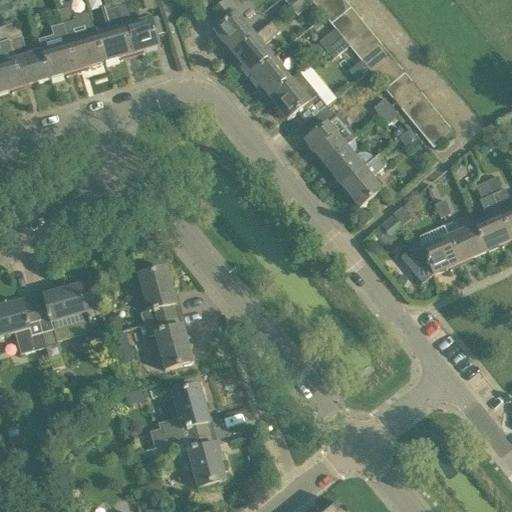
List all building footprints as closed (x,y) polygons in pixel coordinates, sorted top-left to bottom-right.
[(108,33),(96,37),(104,65),(132,57),(118,9),(115,0),(102,0),(105,8),(101,9),(108,33)] [(115,0),(118,9),(132,57),(159,49),(156,37),(163,35),(158,18),(132,26),(126,7),(128,7),(126,0),(115,0)] [(290,10),(300,0),(283,0),(282,1),(290,10)] [(300,0),(290,10),(297,18),(312,5),(307,0),(300,0)] [(342,0),(323,0),(314,8),(322,17),(343,0),(342,0)] [(350,9),(343,0),(322,17),(330,26),(350,9)] [(232,56),(254,37),(226,2),(211,14),(222,27),(214,34),(232,56)] [(58,12),(63,26),(73,23),(69,9),(58,12)] [(350,9),(330,26),(337,36),(358,19),(350,9)] [(366,28),(358,19),(337,36),(345,45),(366,28)] [(271,23),(254,37),(232,56),(250,78),(273,60),(263,48),(280,34),(271,23)] [(14,25),(4,28),(22,90),(50,81),(42,53),(27,58),(21,38),(19,39),(14,25)] [(0,96),(22,90),(4,28),(0,29),(0,96)] [(366,28),(345,45),(353,54),(373,37),(366,28)] [(326,53),(337,43),(331,36),(320,46),(326,53)] [(96,37),(69,45),(77,73),(104,65),(96,37)] [(373,37),(353,54),(361,63),(381,47),(373,37)] [(345,53),(337,43),(326,53),(334,63),(345,53)] [(69,45),(42,53),(50,81),(77,73),(69,45)] [(389,56),(381,47),(361,63),(368,73),(389,56)] [(396,65),(389,56),(368,73),(376,82),(396,65)] [(273,60),(250,78),(268,100),(291,82),(273,60)] [(404,75),(396,65),(376,82),(384,91),(404,75)] [(299,75),(291,82),(268,100),(287,123),(297,114),(306,125),(326,109),(316,97),(299,75)] [(404,75),(384,91),(391,100),(412,84),(404,75)] [(412,84),(391,100),(399,110),(419,93),(412,84)] [(427,102),(419,93),(399,110),(407,119),(427,102)] [(381,120),(392,111),(386,102),(375,113),(381,120)] [(435,112),(427,102),(407,119),(415,128),(435,112)] [(326,109),(306,125),(315,136),(304,144),(323,167),(346,148),(356,140),(337,117),(334,119),(326,109)] [(392,111),(381,120),(389,130),(400,120),(392,111)] [(435,112),(415,128),(423,138),(443,122),(435,112)] [(443,122),(423,138),(434,151),(453,134),(443,122)] [(398,127),(393,129),(392,135),(397,139),(402,136),(403,130),(398,127)] [(400,143),(407,152),(418,142),(411,133),(400,143)] [(366,173),(346,148),(323,167),(343,191),(366,173)] [(382,160),(366,173),(343,191),(359,211),(382,192),(372,180),(388,167),(382,160)] [(502,193),(496,179),(486,184),(491,197),(502,193)] [(491,197),(486,184),(475,189),(481,202),(491,197)] [(511,208),(504,191),(502,193),(491,197),(511,242),(511,208)] [(487,222),(474,228),(486,254),(511,242),(491,197),(481,202),(478,203),(487,222)] [(434,207),(440,221),(451,216),(445,202),(434,207)] [(412,221),(402,209),(393,217),(402,229),(412,221)] [(463,233),(448,239),(460,266),(486,254),(474,228),(473,228),(472,226),(462,230),(463,233)] [(460,266),(448,239),(424,250),(422,245),(413,249),(400,260),(422,286),(430,279),(434,277),(434,278),(460,266)] [(143,327),(181,317),(178,305),(176,305),(166,270),(138,277),(148,313),(140,315),(143,327)] [(396,283),(404,287),(408,280),(400,276),(396,283)] [(31,299),(45,350),(51,370),(60,368),(54,348),(58,347),(56,340),(92,330),(80,287),(44,297),(44,295),(31,299)] [(45,350),(31,299),(20,302),(20,304),(0,309),(0,339),(13,336),(19,357),(34,353),(45,350)] [(122,322),(113,315),(108,321),(117,329),(122,322)] [(184,329),(181,317),(143,327),(147,339),(155,337),(165,372),(193,365),(183,329),(184,329)] [(126,345),(124,334),(107,339),(109,349),(126,345)] [(176,446),(214,435),(211,423),(209,424),(199,388),(171,396),(181,431),(173,433),(176,446)] [(218,447),(214,435),(176,446),(180,458),(188,456),(198,491),(226,483),(216,447),(218,447)] [(49,466),(48,484),(65,485),(66,467),(49,466)] [(150,499),(140,502),(142,511),(149,511),(154,511),(150,499)]
